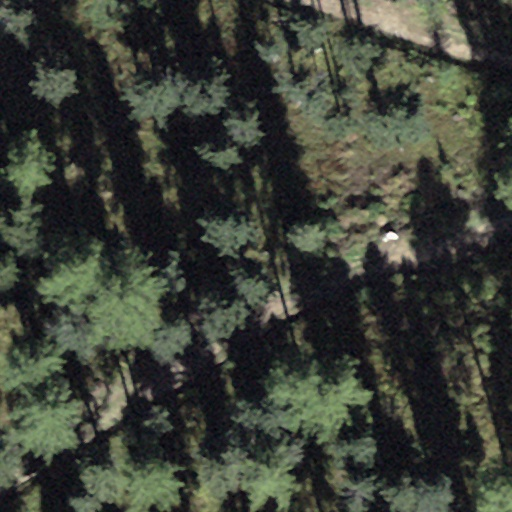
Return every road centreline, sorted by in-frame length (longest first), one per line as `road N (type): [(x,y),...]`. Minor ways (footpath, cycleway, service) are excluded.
road 1 (track): [(511,220),(324,276),(0,458)]
road 2 (track): [(299,0),(511,58)]
